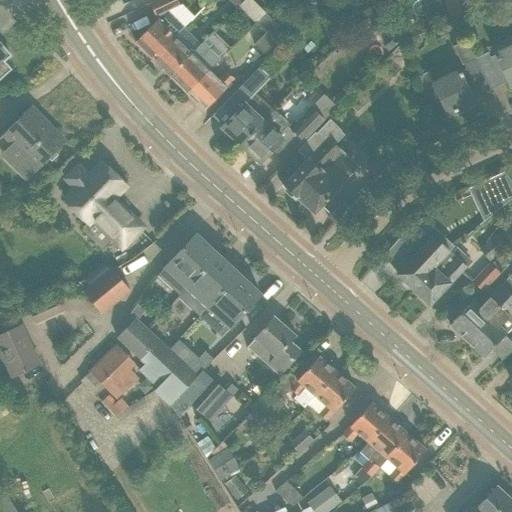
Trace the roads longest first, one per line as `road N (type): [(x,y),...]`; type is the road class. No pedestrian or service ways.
road 1 (tertiary): [(325,283),(210,183),(99,68),(56,0)]
road 2 (tertiary): [(511,449),(325,283)]
road 3 (residential): [(325,283),(378,216),(420,183),(511,140)]
